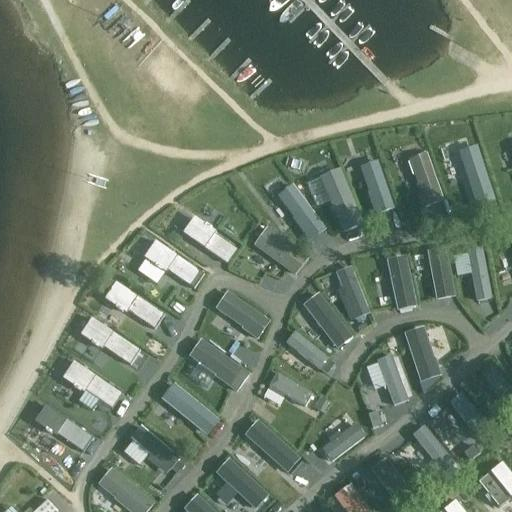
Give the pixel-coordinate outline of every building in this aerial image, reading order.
[(126,6),(111,21),(126,36),(141,21),(126,6)] [(476,202),(493,197),(477,149),(470,152),(469,150),(458,153),(462,164),(463,164),(476,202)] [(421,158),(419,157),(411,160),(409,164),(412,171),(414,172),(419,186),(423,187),(421,191),(419,192),(424,208),(443,202),(427,156),(421,158)] [(365,180),(370,193),(374,195),(372,199),(369,200),(375,216),(394,209),(378,164),(372,166),(370,165),(362,167),(360,171),(363,179),(365,180)] [(343,227),(359,221),(339,175),(332,178),(331,176),(321,180),(325,190),(327,189),(343,227)] [(306,238),(322,226),(293,188),(288,192),(286,191),(280,196),(279,200),(284,207),(286,207),(295,219),(299,219),(298,223),(296,225),(306,238)] [(204,250),(226,265),(236,250),(194,221),(183,237),(194,244),(192,246),(198,250),(200,248),(203,251),(204,250)] [(268,230),(255,247),(296,277),(309,259),(268,230)] [(166,273),(167,272),(190,288),(200,273),(157,243),(146,259),(156,266),(155,268),(161,272),(162,270),(166,273)] [(275,300),(286,286),(253,261),(242,275),(275,300)] [(493,295),(490,274),(475,277),(478,297),(493,295)] [(442,296),(457,296),(457,278),(442,278),(442,296)] [(350,281),(340,289),(356,308),(365,300),(350,281)] [(150,328),(160,313),(118,284),(107,300),(117,307),(116,309),(122,313),(123,311),(127,314),(128,313),(150,328)] [(222,302),(218,309),(219,312),(225,317),(227,317),(239,325),(243,325),(244,328),(242,331),(259,342),(270,327),(228,297),(225,302),(222,302)] [(93,320),(83,336),(93,343),(92,345),(98,349),(99,347),(102,350),(103,349),(125,364),(135,349),(93,320)] [(248,365),(259,347),(216,321),(208,335),(226,346),(223,350),(248,365)] [(424,331),(406,337),(422,385),(442,378),(436,361),(434,362),(424,331)] [(219,378),(218,380),(232,390),(243,374),(203,346),(200,352),(197,352),(193,359),(194,363),(200,367),(203,367),(215,375),(219,374),(219,378)] [(332,381),(336,369),(301,358),(297,370),(332,381)] [(85,392),(107,407),(118,392),(76,364),(65,380),(75,387),(74,388),(80,392),(81,391),(85,393),(85,392)] [(46,365),(36,384),(48,391),(58,371),(46,365)] [(366,367),(356,372),(363,388),(374,383),(366,367)] [(203,433),(214,419),(175,388),(170,393),(169,392),(162,401),(171,408),(172,407),(203,433)] [(56,435),(78,451),(88,436),(47,407),(36,422),(46,430),(45,431),(51,435),(52,434),(56,436),(56,435)] [(172,410),(161,423),(201,458),(212,445),(172,410)] [(463,415),(470,430),(481,425),(474,410),(463,415)] [(286,439),(301,443),(306,428),(271,417),(267,428),(288,434),(286,439)] [(257,425),(246,438),(289,477),(300,464),(257,425)] [(170,472),(179,461),(142,429),(133,441),(170,472)] [(229,460),(217,474),(255,508),(268,493),(229,460)] [(511,475),(503,464),(478,484),(498,509),(511,499),(511,501),(511,500),(511,475)] [(112,471),(99,486),(116,500),(115,501),(128,511),(149,511),(155,506),(112,471)] [(96,507),(102,511),(127,511),(107,494),(96,507)] [(245,511),(227,495),(216,507),(221,511),(245,511)] [(212,511),(199,501),(189,511),(212,511)] [(464,511),(456,501),(441,511),(464,511)]
